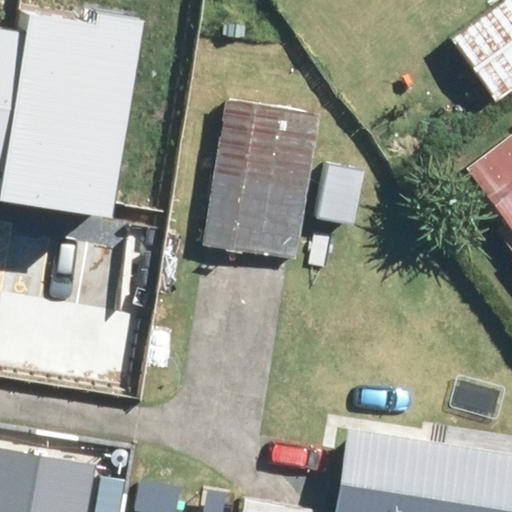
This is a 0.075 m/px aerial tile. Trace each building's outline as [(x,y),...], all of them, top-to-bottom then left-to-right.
[(0,193),(97,211),(134,8),(89,0),(86,0),(84,15),(13,2),(10,19),(0,17),(0,193)] [(491,95),(511,78),(511,0),(453,47),(491,95)] [(234,117),(213,237),(288,249),(309,129),(234,117)] [(511,142),(480,166),(511,208),(511,142)] [(39,249),(0,242),(0,375),(16,378),(39,249)] [(511,446),(335,416),(318,511),(502,511),(511,456),(511,446)] [(0,437),(0,511),(79,511),(90,453),(0,437)]
